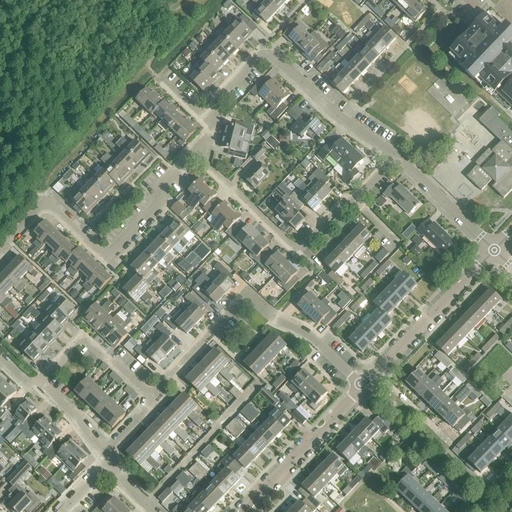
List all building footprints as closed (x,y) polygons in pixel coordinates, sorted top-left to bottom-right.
[(245,0),(246,1),(246,0),(248,0),(254,4),(259,9),(255,14),(260,18),(266,24),(275,14),(260,0),(245,0)] [(260,0),(275,14),(284,5),(278,0),(260,0)] [(365,4),(373,12),(377,8),(369,0),(365,4)] [(402,0),(396,6),(405,15),(416,4),(411,0),(402,0)] [(416,4),(405,15),(415,24),(425,13),(416,4)] [(377,8),(373,12),(381,19),(385,15),(377,8)] [(255,14),(251,18),(255,22),(260,18),(255,14)] [(459,45),(452,53),(459,60),(467,67),(466,69),(464,71),(470,76),(475,82),(477,80),(479,78),(486,86),(494,93),(496,91),(511,74),(511,29),(508,25),(506,27),(504,29),(502,26),(499,24),(494,19),(489,14),(487,15),(485,17),(484,19),(467,37),(459,45)] [(368,15),(361,22),(365,26),(372,19),(368,15)] [(235,24),(231,29),(245,42),(252,34),(245,27),(249,24),(245,20),(241,23),(234,16),(231,20),(235,24)] [(384,22),(392,29),(395,26),(388,19),(384,22)] [(290,39),(299,48),(309,38),(309,37),(304,32),(307,29),(299,21),(284,36),(288,41),(290,39)] [(365,26),(361,22),(353,30),(357,34),(365,26)] [(395,26),(392,29),(399,36),(403,33),(395,26)] [(222,29),(218,33),(237,50),(245,42),(231,29),(227,33),(222,29)] [(384,29),(376,37),(387,48),(395,39),(384,29)] [(337,35),(337,36),(341,40),(342,39),(346,35),(342,30),(337,35)] [(309,38),(299,48),(308,56),(307,58),(312,63),(322,52),(328,46),(314,32),(309,37),(309,38)] [(371,42),(367,47),(378,57),(387,48),(376,37),(376,38),(370,32),(366,37),(371,42)] [(220,39),(215,44),(230,58),(237,50),(218,33),(216,35),(220,39)] [(350,34),(343,41),(347,45),(354,37),(350,34)] [(347,45),(343,41),(335,49),(340,53),(347,45)] [(193,42),(189,46),(192,50),(197,45),(193,42)] [(207,44),(204,48),(222,66),(230,58),(215,44),(212,48),(207,44)] [(353,51),(358,56),(369,66),(378,57),(367,47),(363,51),(357,47),(353,51)] [(201,60),(205,64),(214,73),(215,73),(222,66),(204,48),(201,51),(205,55),(201,60)] [(186,49),(182,53),(186,57),(190,53),(186,49)] [(333,53),(325,60),(329,64),(329,63),(336,56),(333,53)] [(358,56),(350,65),(360,75),(369,66),(358,56)] [(329,64),(325,60),(318,68),(324,73),(332,66),(329,63),(329,64)] [(196,63),(192,67),(211,85),(220,77),(215,73),(214,73),(205,64),(201,68),(196,63)] [(335,70),(340,75),(351,85),(360,75),(350,65),(345,70),(340,65),(335,70)] [(211,85),(192,67),(190,70),(189,71),(194,75),(190,79),(204,93),(211,85)] [(504,94),(511,84),(511,74),(496,91),(501,97),(504,94)] [(351,85),(340,75),(331,84),(342,94),(351,85)] [(259,95),(268,104),(282,89),(273,80),(268,86),(262,81),(250,93),(256,99),(259,95)] [(282,89),(268,104),(273,109),(268,114),(275,121),(288,108),(284,104),(291,97),(282,89)] [(136,101),(143,109),(157,96),(153,92),(151,94),(147,90),(136,101)] [(143,109),(151,117),(164,103),(162,105),(158,101),(160,99),(157,96),(143,109)] [(157,118),(161,122),(174,109),(170,105),(168,107),(164,103),(151,117),(155,120),(157,118)] [(288,114),(293,119),(301,110),(296,105),(288,114)] [(161,122),(158,125),(166,132),(169,129),(180,118),(175,114),(177,112),(174,109),(161,122)] [(511,133),(507,129),(508,128),(490,111),(489,110),(479,121),(500,142),(466,178),(481,191),(492,180),(496,184),(492,189),(503,199),(511,189),(511,133)] [(119,116),(129,125),(133,121),(123,112),(119,116)] [(169,129),(177,137),(190,124),(186,120),(184,122),(180,118),(169,129)] [(291,129),(302,139),(307,134),(312,140),(316,136),(318,137),(326,129),(315,119),(312,121),(308,118),(303,123),(300,120),(291,129)] [(129,125),(137,132),(141,128),(133,121),(129,125)] [(190,124),(177,137),(180,141),(177,145),(181,149),(184,145),(195,134),(190,129),(192,126),(190,124)] [(227,126),(224,138),(243,142),(245,135),(252,137),(254,127),(242,124),(241,129),(227,126)] [(137,132),(145,140),(149,136),(141,128),(137,132)] [(149,136),(145,140),(150,144),(153,140),(149,136)] [(266,143),(274,150),(280,144),(272,136),(266,143)] [(122,138),(118,143),(141,164),(149,156),(135,143),(132,146),(122,138)] [(243,142),(224,138),(221,148),(235,152),(233,158),(245,161),(247,155),(240,153),(243,142)] [(329,156),(339,165),(353,151),(342,140),(334,149),(329,144),(317,156),(323,162),(329,156)] [(124,154),(119,159),(134,172),(141,164),(118,143),(115,145),(124,154)] [(154,150),(160,155),(164,151),(164,150),(158,145),(154,150)] [(164,151),(160,155),(165,159),(172,152),(167,147),(164,150),(164,151)] [(252,158),(257,162),(266,153),(261,148),(252,158)] [(353,151),(339,165),(348,174),(342,180),(348,185),(359,174),(354,169),(363,160),(353,151)] [(107,153),(102,158),(107,163),(126,180),(134,172),(119,159),(116,162),(107,153)] [(110,169),(105,174),(115,185),(118,188),(126,180),(107,163),(102,158),(100,160),(110,169)] [(302,163),(306,168),(312,164),(308,160),(307,159),(302,163)] [(234,167),(240,168),(242,161),(235,160),(234,167)] [(244,179),(255,190),(270,175),(259,164),(244,179)] [(316,188),(312,193),(322,203),(331,193),(324,187),(329,181),(318,170),(318,171),(315,168),(312,171),(315,174),(308,181),(316,188)] [(70,170),(63,177),(68,181),(74,174),(70,170)] [(93,171),(90,174),(109,193),(115,185),(105,174),(102,171),(98,176),(93,171)] [(91,183),(87,187),(102,200),(109,193),(90,174),(87,178),(91,183)] [(186,203),(190,207),(206,190),(202,185),(204,184),(200,180),(188,192),(192,197),(186,203)] [(288,190),(285,194),(289,198),(301,209),(305,204),(313,212),(322,203),(312,193),(304,185),(299,190),(307,198),(303,202),(294,193),(292,194),(288,190)] [(383,195),(387,199),(389,197),(408,215),(419,204),(400,186),(396,189),(392,185),(383,195)] [(78,187),(75,191),(94,208),(102,200),(87,187),(83,191),(78,187)] [(289,198),(285,194),(278,187),(273,192),(284,202),(275,212),(295,231),(304,221),(296,213),(301,209),(289,198)] [(202,210),(206,214),(217,203),(213,199),(216,196),(212,192),(211,194),(206,190),(190,207),(194,210),(200,204),(204,208),(202,210)] [(94,208),(75,191),(72,194),(76,198),(72,203),(74,205),(71,208),(79,215),(82,212),(86,216),(94,208)] [(375,203),(380,207),(381,208),(387,202),(381,196),(375,203)] [(171,210),(179,218),(185,212),(186,210),(178,202),(171,210)] [(210,226),(214,230),(230,213),(226,209),(228,207),(224,203),(220,207),(217,203),(206,214),(210,218),(212,216),(216,220),(210,226)] [(226,235),(229,238),(241,225),(237,222),(240,219),(236,215),(235,217),(230,213),(214,230),(218,233),(223,227),(228,231),(226,235)] [(174,221),(166,229),(185,247),(188,244),(183,239),(188,234),(174,221)] [(193,229),(198,234),(204,227),(199,222),(193,229)] [(33,245),(36,248),(53,230),(45,223),(34,234),(39,239),(33,245)] [(416,232),(421,237),(422,236),(442,255),(453,243),(433,224),(430,227),(425,223),(416,232)] [(242,245),(247,249),(259,237),(249,227),(246,230),(241,225),(229,238),(239,247),(242,245)] [(359,227),(350,237),(365,250),(366,252),(370,248),(365,243),(370,237),(359,227)] [(166,229),(159,237),(173,250),(178,255),(182,250),(185,247),(166,229)] [(46,245),(50,249),(61,238),(53,230),(36,248),(39,252),(44,247),(46,245)] [(412,241),(418,247),(423,242),(417,236),(412,241)] [(159,237),(151,245),(171,263),(173,260),(168,255),(173,250),(159,237)] [(249,256),(258,266),(270,253),(266,249),(269,246),(259,237),(247,249),(251,254),(249,256)] [(341,246),(352,256),(356,260),(365,250),(350,237),(341,246)] [(51,263),(52,264),(68,245),(61,238),(50,249),(54,254),(52,255),(52,256),(48,260),(46,259),(41,264),(45,269),(51,263)] [(192,254),(201,262),(203,260),(210,252),(203,245),(202,244),(192,254)] [(65,264),(68,261),(76,253),(68,245),(52,264),(55,267),(59,262),(60,262),(61,260),(65,264)] [(151,245),(144,252),(158,265),(163,261),(168,265),(171,263),(151,245)] [(341,246),(333,255),(343,266),(352,256),(341,246)] [(373,258),(379,263),(388,254),(382,249),(373,258)] [(67,273),(69,275),(87,257),(79,250),(76,253),(68,261),(72,266),(70,268),(71,268),(66,272),(67,273)] [(144,252),(137,260),(156,278),(158,276),(153,271),(158,265),(144,252)] [(270,272),(275,277),(287,264),(277,254),(275,257),(270,253),(258,266),(268,275),(270,272)] [(343,266),(333,255),(324,265),(331,272),(328,276),(340,288),(344,283),(335,275),(343,266)] [(79,273),(84,277),(95,266),(87,257),(69,275),(73,278),(73,279),(77,274),(78,274),(79,273)] [(20,258),(12,266),(23,277),(27,273),(30,275),(35,279),(38,276),(33,271),(20,258)] [(190,263),(195,269),(200,263),(194,258),(190,263)] [(137,260),(129,268),(136,275),(143,282),(148,286),(152,282),(153,281),(158,285),(161,282),(156,278),(137,260)] [(375,261),(366,270),(370,274),(379,265),(375,261)] [(387,261),(381,267),(385,271),(391,265),(387,261)] [(219,279),(214,284),(214,285),(225,295),(234,285),(230,281),(234,277),(230,274),(219,263),(214,268),(219,273),(216,276),(219,279)] [(287,264),(275,277),(280,281),(277,284),(287,293),(299,281),(294,276),(297,273),(287,264)] [(12,266),(4,273),(22,291),(26,288),(21,283),(19,281),(23,277),(12,266)] [(82,287),(86,291),(103,273),(95,266),(84,277),(88,281),(86,283),(82,287)] [(385,271),(381,267),(375,273),(379,277),(385,271)] [(370,274),(366,270),(360,277),(364,281),(370,274)] [(245,271),(240,276),(245,280),(249,275),(245,271)] [(323,272),(318,276),(323,281),(328,276),(323,272)] [(4,273),(0,277),(0,283),(9,292),(12,288),(15,290),(19,294),(22,291),(4,273)] [(103,273),(86,291),(88,294),(92,290),(93,290),(95,288),(99,292),(111,281),(103,273)] [(404,274),(396,282),(409,293),(416,286),(404,274)] [(136,275),(128,283),(148,301),(150,302),(153,299),(147,292),(150,288),(143,282),(136,275)] [(175,280),(182,286),(187,281),(180,275),(175,280)] [(373,276),(367,283),(371,287),(377,280),(373,276)] [(214,285),(214,284),(211,281),(207,285),(203,284),(200,288),(197,285),(193,290),(208,304),(212,300),(216,304),(225,295),(214,285)] [(170,288),(176,293),(181,287),(176,282),(170,288)] [(396,282),(389,289),(401,301),(409,293),(396,282)] [(0,283),(0,298),(8,307),(8,306),(11,303),(7,299),(4,296),(9,292),(0,283)] [(37,288),(41,292),(46,287),(43,283),(37,288)] [(148,301),(128,283),(121,291),(135,304),(140,299),(148,305),(151,303),(150,302),(148,301)] [(371,287),(367,283),(360,289),(364,293),(371,287)] [(297,307),(308,317),(319,304),(315,300),(317,297),(310,290),(307,287),(296,300),(300,304),(297,307)] [(166,288),(162,292),(167,297),(171,293),(166,288)] [(389,289),(381,297),(394,309),(401,301),(389,289)] [(74,290),(70,295),(74,299),(79,294),(74,290)] [(490,291),(481,300),(492,310),(500,301),(490,291)] [(189,311),(185,315),(196,325),(205,316),(201,312),(204,308),(201,304),(189,293),(185,298),(190,303),(186,307),(189,311)] [(173,297),(171,299),(175,303),(177,301),(180,299),(176,295),(173,297)] [(26,301),(25,302),(28,305),(29,304),(30,304),(33,300),(30,296),(26,300),(26,301)] [(363,296),(356,303),(360,307),(367,300),(363,296)] [(79,297),(75,301),(83,308),(87,304),(79,297)] [(346,297),(338,305),(342,310),(351,301),(346,297)] [(373,305),(379,310),(386,317),(394,309),(381,297),(373,305)] [(61,298),(53,306),(68,320),(76,312),(61,298)] [(118,304),(122,308),(127,303),(123,299),(118,304)] [(319,304),(308,317),(317,326),(320,323),(325,328),(336,315),(327,306),(329,304),(324,299),(322,302),(319,304)] [(271,300),(268,303),(273,307),(274,308),(278,302),(275,300),(271,300)] [(481,300),(472,309),(483,319),(492,310),(481,300)] [(83,320),(90,327),(108,309),(112,305),(108,302),(101,311),(96,306),(83,320)] [(360,307),(356,303),(351,309),(354,313),(360,307)] [(46,314),(49,318),(50,317),(60,328),(61,327),(68,320),(53,306),(46,314)] [(132,307),(127,312),(131,316),(136,310),(132,307)] [(90,327),(98,335),(112,321),(112,320),(108,317),(112,312),(108,309),(90,327)] [(155,314),(154,315),(159,320),(165,314),(160,309),(155,314)] [(472,309),(463,319),(474,329),(483,319),(472,309)] [(379,310),(372,318),(384,330),(391,322),(386,317),(379,310)] [(347,312),(341,319),(345,322),(351,316),(347,312)] [(98,335),(106,342),(124,323),(125,322),(117,315),(112,320),(112,321),(98,335)] [(196,325),(185,315),(177,324),(168,315),(164,320),(175,331),(179,327),(187,335),(196,325)] [(50,317),(49,318),(42,325),(57,339),(64,331),(61,327),(60,328),(50,317)] [(124,323),(106,342),(114,350),(128,335),(123,331),(132,321),(129,318),(125,323),(125,322),(124,323)] [(372,318),(364,326),(376,337),(384,330),(372,318)] [(345,322),(341,319),(331,329),(335,332),(345,322)] [(463,319),(454,328),(465,338),(474,329),(463,319)] [(161,340),(156,345),(167,356),(176,346),(168,338),(172,335),(160,324),(156,328),(161,333),(158,337),(161,340)] [(510,328),(506,324),(499,332),(502,336),(510,328)] [(42,325),(35,333),(49,347),(57,339),(42,325)] [(364,326),(356,334),(369,345),(376,337),(364,326)] [(454,328),(445,337),(456,347),(465,338),(454,328)] [(35,333),(27,341),(42,355),(49,347),(35,333)] [(273,334),(265,342),(279,354),(286,347),(273,334)] [(369,345),(356,334),(349,341),(361,353),(369,345)] [(496,335),(488,343),(492,346),(500,338),(496,335)] [(456,347),(445,337),(436,347),(447,357),(456,347)] [(139,345),(135,350),(146,361),(150,357),(158,365),(167,356),(156,345),(153,342),(151,340),(146,346),(151,351),(148,354),(139,345)] [(42,355),(27,341),(20,349),(34,363),(42,355)] [(265,342),(259,349),(271,362),(279,354),(265,342)] [(492,346),(488,343),(481,350),(485,354),(492,346)] [(259,349),(252,356),(265,368),(271,362),(259,349)] [(215,350),(208,358),(231,381),(234,378),(223,369),(229,363),(215,350)] [(434,357),(441,363),(444,360),(438,353),(434,357)] [(471,361),(471,362),(474,365),(481,357),(478,354),(471,361)] [(265,368),(252,356),(244,364),(257,376),(265,368)] [(208,358),(201,365),(214,379),(219,374),(229,383),(241,394),(244,392),(231,381),(208,358)] [(444,360),(441,363),(447,369),(450,365),(444,360)] [(296,361),(291,366),(295,370),(300,365),(296,361)] [(474,365),(471,362),(463,369),(467,373),(471,368),(474,365)] [(100,367),(106,372),(109,368),(103,363),(100,367)] [(201,365),(194,372),(217,396),(220,393),(209,384),(214,379),(201,365)] [(295,370),(291,366),(286,371),(290,375),(295,370)] [(450,372),(456,378),(460,374),(453,368),(450,372)] [(291,383),(300,391),(311,379),(303,371),(291,383)] [(405,383),(414,391),(426,379),(417,371),(405,383)] [(217,396),(194,372),(187,380),(200,393),(205,388),(215,398),(217,396)] [(110,376),(115,381),(119,378),(114,373),(110,376)] [(460,374),(456,378),(462,384),(466,381),(460,374)] [(283,375),(277,381),(281,385),(286,379),(283,375)] [(414,391),(422,399),(434,387),(441,380),(440,379),(436,376),(430,383),(426,379),(414,391)] [(119,378),(115,381),(121,386),(124,382),(119,378)] [(75,393),(84,401),(95,387),(87,379),(75,393)] [(300,391),(307,398),(319,386),(311,379),(300,391)] [(422,399),(429,406),(441,394),(437,390),(444,383),(441,380),(434,387),(422,399)] [(281,385),(277,381),(272,386),(276,390),(281,385)] [(437,414),(445,421),(457,409),(471,393),(472,393),(476,390),(469,383),(465,387),(466,388),(456,399),(458,401),(454,406),(449,401),(437,414)] [(0,419),(10,410),(13,406),(8,402),(16,394),(7,385),(0,391),(0,419)] [(125,390),(130,395),(134,392),(128,386),(125,390)] [(319,386),(307,398),(312,403),(309,406),(314,412),(320,406),(318,404),(327,394),(319,386)] [(84,401),(91,408),(103,394),(95,387),(84,401)] [(260,393),(259,394),(274,408),(279,403),(264,389),(260,393)] [(476,390),(472,393),(478,399),(481,395),(476,390)] [(134,392),(130,395),(136,400),(139,397),(134,392)] [(278,396),(287,405),(288,404),(291,401),(282,392),(278,396)] [(91,408),(98,415),(111,402),(103,394),(91,408)] [(184,394),(176,402),(200,425),(202,422),(192,413),(197,407),(184,394)] [(429,406),(437,414),(449,401),(441,394),(429,406)] [(287,405),(284,408),(287,411),(294,404),(290,401),(288,404),(287,405)] [(14,426),(22,434),(31,425),(27,421),(37,410),(28,402),(14,416),(19,421),(14,426)] [(98,415),(105,422),(117,408),(111,402),(98,415)] [(176,402),(170,409),(183,422),(187,418),(198,427),(200,425),(176,402)] [(278,411),(271,419),(283,431),(291,423),(283,415),(287,411),(284,408),(279,403),(275,408),(278,411)] [(498,404),(492,410),(495,413),(501,407),(498,404)] [(249,405),(244,409),(255,419),(259,415),(249,405)] [(117,408),(105,422),(112,428),(125,415),(117,408)] [(457,409),(445,421),(452,428),(453,428),(459,433),(470,422),(467,418),(471,414),(466,408),(461,413),(457,409)] [(170,409),(163,417),(186,440),(188,437),(178,427),(183,422),(170,409)] [(255,419),(244,409),(240,413),(251,423),(255,419)] [(295,411),(291,415),(302,425),(307,420),(296,410),(295,411)] [(495,413),(492,410),(485,416),(489,420),(495,413)] [(163,417),(155,425),(169,437),(173,432),(184,442),(186,440),(163,417)] [(31,425),(22,434),(27,438),(30,441),(35,436),(40,441),(54,426),(45,418),(35,428),(31,425)] [(271,419),(263,427),(275,439),(283,431),(271,419)] [(234,420),(229,425),(240,435),(244,430),(234,420)] [(367,420),(359,427),(371,439),(379,432),(383,436),(388,431),(377,420),(372,425),(367,420)] [(511,429),(506,424),(499,431),(511,443),(511,442),(511,429)] [(155,425),(148,432),(172,455),(174,452),(164,442),(169,437),(155,425)] [(240,435),(229,425),(225,429),(236,439),(240,435)] [(481,428),(477,425),(471,431),(474,435),(481,428)] [(54,426),(40,441),(44,446),(42,448),(45,451),(43,454),(47,458),(56,449),(52,445),(62,434),(54,426)] [(263,427),(256,435),(268,446),(275,439),(263,427)] [(359,427),(351,435),(364,447),(371,439),(359,427)] [(499,431),(491,439),(503,450),(504,451),(506,448),(509,450),(511,446),(511,444),(511,443),(499,431)] [(148,432),(140,440),(154,452),(159,447),(169,457),(172,455),(148,432)] [(13,434),(8,438),(12,442),(17,438),(13,434)] [(256,435),(248,443),(260,454),(268,446),(256,435)] [(351,435),(344,443),(356,455),(361,459),(368,451),(364,447),(351,435)] [(467,435),(462,440),(466,444),(471,438),(467,435)] [(198,437),(194,442),(197,446),(199,443),(202,441),(198,437)] [(491,439),(484,446),(495,457),(496,458),(504,451),(491,439)] [(140,440),(134,447),(157,470),(160,467),(150,457),(154,452),(140,440)] [(466,444),(462,440),(455,447),(459,451),(466,444)] [(56,457),(65,465),(79,450),(70,442),(60,452),(56,449),(47,458),(52,462),(56,457)] [(248,443),(241,450),(253,462),(260,454),(248,443)] [(356,455),(344,443),(336,451),(349,463),(356,455)] [(391,445),(385,452),(390,456),(396,449),(391,445)] [(209,446),(205,450),(210,456),(214,451),(209,446)] [(484,446),(476,454),(489,466),(496,458),(495,457),(484,446)] [(157,470),(134,447),(127,454),(140,467),(145,462),(155,472),(157,470)] [(79,450),(65,465),(73,473),(68,478),(73,482),(81,473),(77,468),(87,458),(79,450)] [(229,455),(225,459),(235,469),(240,465),(245,470),(253,462),(241,450),(233,458),(229,455)] [(390,456),(385,452),(380,459),(383,462),(384,463),(390,456)] [(489,466),(476,454),(468,463),(480,475),(489,466)] [(332,455),(325,463),(337,475),(340,478),(347,470),(344,467),(332,455)] [(223,473),(218,477),(231,489),(239,481),(231,474),(235,469),(225,459),(220,463),(216,467),(223,473)] [(370,466),(375,471),(381,466),(375,460),(370,466)] [(423,465),(429,471),(433,467),(426,461),(423,465)] [(13,487),(8,492),(11,495),(8,498),(13,502),(9,506),(15,511),(22,511),(24,510),(26,511),(32,511),(41,503),(31,492),(28,495),(16,484),(31,468),(25,463),(7,481),(13,487)] [(197,463),(193,467),(203,477),(207,473),(197,463)] [(325,463),(317,471),(329,483),(337,475),(325,463)] [(362,472),(366,476),(372,469),(368,465),(362,472)] [(169,466),(165,471),(169,475),(172,471),(173,470),(169,466)] [(203,477),(193,467),(188,472),(199,482),(203,477)] [(433,467),(429,471),(435,477),(439,473),(433,467)] [(43,468),(38,473),(47,482),(52,477),(43,468)] [(401,484),(395,489),(404,498),(416,485),(411,481),(414,477),(411,474),(412,474),(406,468),(396,479),(401,484)] [(317,471),(310,479),(322,491),(329,483),(317,471)] [(181,475),(175,481),(180,486),(180,485),(184,489),(192,482),(183,473),(181,475)] [(438,480),(445,486),(448,482),(442,476),(438,480)] [(211,485),(223,497),(231,489),(218,477),(215,481),(211,478),(208,482),(211,485)] [(310,495),(305,499),(316,510),(320,505),(314,499),(322,491),(310,479),(302,487),(310,495)] [(354,479),(348,486),(352,490),(358,483),(354,479)] [(175,481),(168,489),(173,493),(180,486),(175,481)] [(207,489),(204,493),(216,505),(223,497),(211,485),(208,482),(204,486),(207,489)] [(448,482),(445,486),(451,492),(454,488),(448,482)] [(60,485),(55,490),(61,497),(66,491),(60,485)] [(416,485),(404,498),(412,505),(424,493),(416,485)] [(352,490),(348,486),(342,492),(346,496),(352,490)] [(168,489),(158,499),(162,503),(172,493),(168,489)] [(454,495),(460,501),(464,497),(458,491),(454,495)] [(196,493),(192,497),(194,498),(207,511),(208,511),(216,505),(204,493),(200,497),(196,493)] [(424,493),(412,505),(419,511),(431,500),(424,493)] [(333,501),(337,505),(344,499),(340,494),(333,501)] [(464,497),(460,501),(466,507),(470,503),(464,497)] [(207,511),(194,498),(186,506),(189,508),(188,509),(192,511),(207,511)] [(116,511),(123,506),(115,499),(106,508),(101,504),(93,511),(116,511)] [(299,502),(292,510),(293,511),(313,511),(316,510),(305,499),(301,504),(299,502)] [(431,500),(419,511),(434,511),(440,507),(431,500)]
